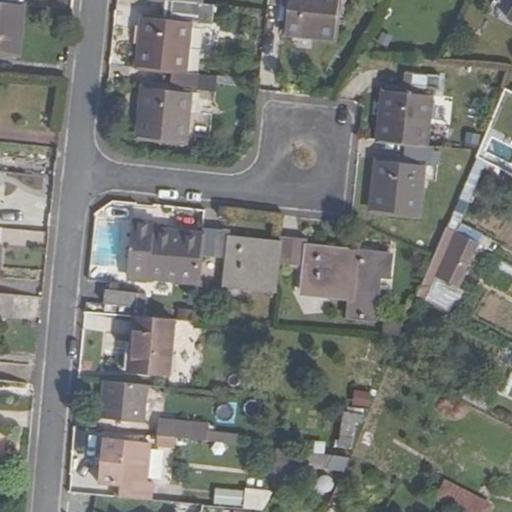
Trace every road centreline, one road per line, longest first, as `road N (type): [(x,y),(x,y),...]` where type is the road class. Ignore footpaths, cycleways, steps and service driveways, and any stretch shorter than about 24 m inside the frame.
road 1 (residential): [(47,511),(76,173)]
road 2 (residential): [(76,173),(251,188),(300,153)]
road 3 (residential): [(76,173),(93,0)]
